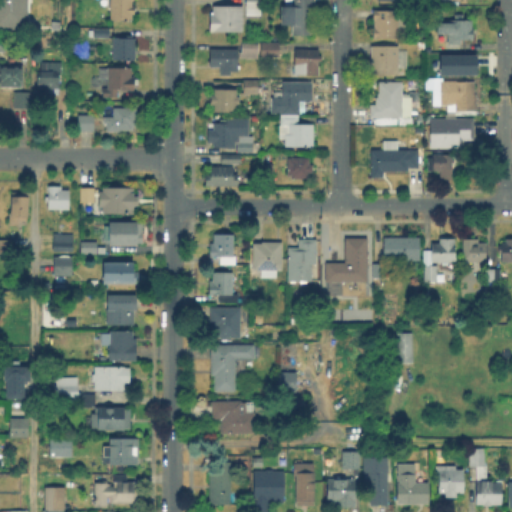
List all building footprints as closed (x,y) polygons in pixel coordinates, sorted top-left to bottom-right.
[(0,0),(28,0),(28,28),(0,28),(0,0)] [(134,0),(134,1),(132,1),(132,6),(134,6),(134,16),(132,16),(132,21),(111,21),(110,0),(134,0)] [(261,0),(261,17),(246,17),(246,0),(261,0)] [(315,0),(315,23),(312,24),(312,36),(292,36),(292,26),(281,26),(281,7),(285,7),(285,0),(315,0)] [(210,29),(210,11),(213,11),(213,5),(241,4),(241,29),(210,29)] [(406,9),(407,33),(399,32),(398,41),(373,41),(375,9),(406,9)] [(470,19),(470,27),(471,27),(471,38),(458,38),(458,42),(445,42),(445,32),(434,32),(434,21),(447,21),(447,19),(451,19),(451,13),(460,13),(460,19),(470,19)] [(109,31),(109,39),(94,39),(94,31),(109,31)] [(114,59),(114,36),(137,36),(137,59),(114,59)] [(280,58),(262,59),(261,43),(280,43),(280,58)] [(259,44),(259,53),(257,53),(258,59),(238,59),(238,72),(231,72),(231,76),(220,76),(220,69),(211,69),(211,50),(239,50),(239,53),(242,53),(242,44),(259,44)] [(398,69),(399,74),(371,74),(371,46),(398,46),(398,51),(407,51),(407,68),(398,69)] [(318,51),(317,77),(293,76),(294,50),(318,51)] [(437,74),(437,53),(475,53),(475,74),(437,74)] [(57,92),(57,94),(52,94),(52,92),(35,92),(35,74),(39,74),(39,65),(60,65),(59,76),(58,76),(58,92),(57,92)] [(21,92),(0,92),(0,67),(20,67),(21,92)] [(132,70),(131,80),(135,80),(135,93),(118,93),(117,100),(102,100),(102,91),(98,91),(99,71),(107,71),(107,70),(132,70)] [(476,82),(475,94),(477,94),(477,113),(448,114),(448,108),(431,108),(432,90),(428,91),(427,80),(442,79),(442,83),(476,82)] [(257,95),(244,96),(243,82),(256,81),(257,95)] [(312,83),(312,103),(299,103),(299,116),(279,116),(279,115),(270,115),(270,102),(281,101),(281,83),(312,83)] [(403,83),(404,94),(410,93),(411,118),(414,118),(414,126),(398,127),(398,119),(358,121),(357,110),(377,108),(377,101),(379,101),(378,84),(403,83)] [(236,91),(236,99),(239,99),(239,106),(236,106),(236,114),(214,114),(214,107),(210,107),(210,97),(214,97),(214,91),(236,91)] [(30,95),(30,111),(13,111),(13,94),(30,95)] [(135,110),(136,129),(131,129),(131,132),(118,132),(118,134),(104,134),(104,118),(113,118),(113,110),(135,110)] [(95,134),(79,135),(78,117),(95,116),(95,134)] [(299,117),(299,126),(314,126),(314,148),(285,148),(285,140),(279,140),(279,128),(277,126),(277,120),(281,120),(281,117),(299,117)] [(463,148),(430,149),(429,120),(473,119),(474,140),(463,140),(463,148)] [(249,120),(248,137),(253,137),(254,153),(236,154),(236,150),(213,150),(213,147),(208,147),(207,132),(212,132),(212,123),(225,125),(226,121),(249,120)] [(399,151),(418,151),(418,169),(408,169),(408,172),(384,172),(384,178),(372,178),(372,152),(384,152),(384,142),(399,142),(399,151)] [(241,165),(221,166),(221,156),(240,156),(241,165)] [(453,157),(453,172),(429,172),(429,162),(433,162),(433,157),(453,157)] [(313,165),(312,174),(309,174),(309,179),(291,179),(291,177),(287,177),(288,159),(291,159),(291,158),(309,159),(309,165),(313,165)] [(273,179),(263,179),(262,164),(272,164),(273,179)] [(234,168),(234,175),(238,175),(238,188),(205,188),(205,175),(210,175),(210,168),(234,168)] [(68,190),(68,210),(46,210),(47,187),(60,187),(60,190),(68,190)] [(95,189),(95,204),(92,204),(92,212),(82,212),(82,204),(80,204),(80,189),(95,189)] [(12,221),(12,190),(30,191),(30,221),(12,221)] [(133,190),(133,199),(137,199),(137,209),(132,209),(132,216),(102,217),(102,210),(99,210),(99,195),(102,195),(102,191),(133,190)] [(112,244),(112,225),(144,225),(144,244),(112,244)] [(73,234),(73,251),(54,251),(54,234),(73,234)] [(420,237),(420,259),(384,259),(384,237),(420,237)] [(234,260),(234,268),(219,268),(219,260),(208,260),(209,247),(213,247),(213,238),(233,238),(232,260),(234,260)] [(366,239),(367,283),(341,283),(341,297),(327,297),(327,284),(325,283),(325,264),(344,264),(344,239),(366,239)] [(454,240),(455,264),(447,264),(448,267),(442,267),(442,264),(432,264),(431,246),(439,246),(439,241),(454,240)] [(0,241),(15,241),(15,257),(0,257),(0,241)] [(478,241),(478,245),(486,245),(486,263),(464,263),(463,241),(478,241)] [(511,241),(511,263),(501,263),(501,254),(499,254),(498,248),(501,248),(501,244),(505,244),(505,241),(511,241)] [(82,254),(82,242),(99,242),(98,254),(82,254)] [(316,242),(317,266),(311,266),(312,284),(288,284),(288,250),(299,250),(299,242),(316,242)] [(282,244),(281,272),(276,272),(276,280),(260,279),(261,272),(252,272),(253,245),(262,246),(262,244),(282,244)] [(73,258),(73,276),(54,276),(54,258),(73,258)] [(386,280),(373,280),(373,263),(386,262),(386,280)] [(133,267),(133,277),(137,277),(137,289),(102,289),(102,268),(133,267)] [(437,268),(437,283),(424,283),(424,268),(437,268)] [(501,271),(500,291),(495,290),(495,288),(487,287),(487,270),(501,271)] [(233,276),(233,298),(237,298),(237,306),(220,305),(220,298),(209,298),(209,284),(213,284),(213,276),(233,276)] [(136,297),(135,315),(134,316),(134,326),(107,326),(107,323),(97,323),(98,312),(107,312),(107,296),(136,297)] [(241,310),(240,340),(215,339),(215,331),(210,331),(210,310),(241,310)] [(410,362),(410,331),(395,332),(396,362),(410,362)] [(133,332),(133,340),(137,340),(137,362),(109,362),(109,346),(101,346),(101,335),(111,335),(111,333),(133,332)] [(254,346),(254,362),(235,362),(236,394),(216,394),(215,377),(210,377),(211,346),(254,346)] [(21,365),(21,373),(28,372),(28,383),(21,383),(21,395),(5,395),(4,373),(6,373),(6,366),(21,365)] [(130,372),(130,386),(124,386),(124,394),(95,394),(95,410),(82,410),(82,397),(84,397),(83,388),(95,388),(95,385),(93,385),(93,378),(95,378),(95,370),(124,370),(124,371),(130,372)] [(297,393),(278,394),(278,373),(296,374),(297,393)] [(75,395),(75,375),(52,376),(52,395),(75,395)] [(78,386),(78,402),(55,402),(55,387),(78,386)] [(242,403),(242,415),(256,415),(256,436),(222,436),(222,423),(214,423),(213,404),(242,403)] [(123,412),(124,413),(130,413),(130,432),(123,432),(123,434),(97,434),(97,432),(91,432),(91,418),(95,418),(95,412),(123,412)] [(12,438),(12,418),(29,419),(29,439),(12,438)] [(72,441),(72,459),(50,459),(50,441),(72,441)] [(139,442),(139,469),(124,469),(124,477),(108,477),(108,467),(102,468),(102,460),(104,460),(103,451),(110,450),(110,443),(139,442)] [(486,450),(485,467),(488,467),(488,483),(502,484),(502,506),(477,507),(477,468),(470,468),(470,450),(486,450)] [(359,455),(358,474),(343,474),(343,453),(359,455)] [(230,458),(231,470),(239,469),(239,483),(231,483),(231,508),(220,510),(207,508),(207,457),(230,458)] [(387,459),(387,508),(371,508),(371,486),(363,486),(364,459),(387,459)] [(314,462),(314,504),(296,504),(296,474),(294,474),(294,462),(314,462)] [(429,485),(430,506),(399,506),(398,466),(416,466),(416,485),(429,485)] [(455,470),(455,474),(463,474),(463,497),(457,497),(457,501),(445,501),(445,497),(438,497),(438,475),(436,476),(435,470),(455,470)] [(270,506),(270,510),(252,509),(253,473),(283,473),(283,503),(279,503),(280,506),(270,506)] [(138,485),(138,506),(112,506),(112,505),(108,505),(108,510),(95,510),(95,485),(100,485),(100,484),(108,484),(108,487),(115,487),(115,478),(127,478),(127,485),(138,485)] [(355,478),(355,505),(337,505),(337,499),(328,499),(328,478),(355,478)] [(43,511),(43,510),(47,510),(47,487),(62,487),(62,511),(43,511)]
